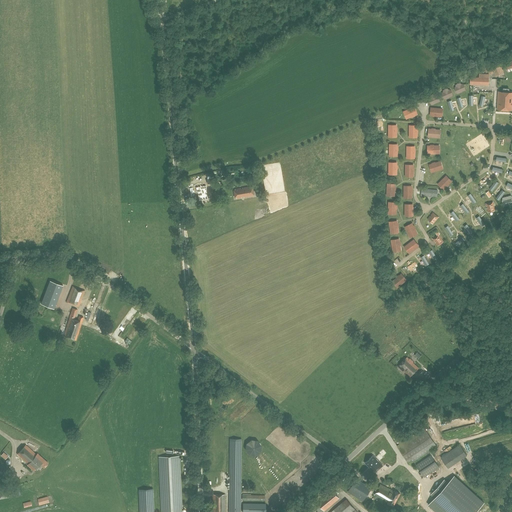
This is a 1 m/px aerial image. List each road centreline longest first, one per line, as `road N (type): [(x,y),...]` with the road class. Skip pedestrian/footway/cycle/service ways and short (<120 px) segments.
road 1 (unclassified): [(193,348),(161,25)]
road 2 (unclassified): [(343,463),(511,310)]
road 3 (unclassified): [(193,348),(71,256),(17,258)]
road 4 (unclassified): [(343,463),(193,348)]
road 5 (unclassified): [(202,511),(193,348)]
